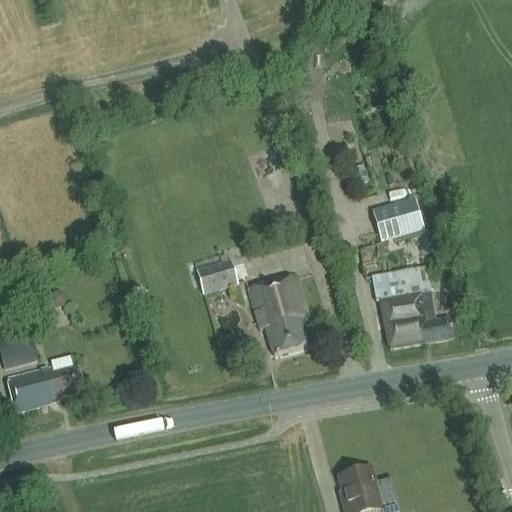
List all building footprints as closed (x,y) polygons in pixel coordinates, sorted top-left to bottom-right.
[(375,211),(385,244),(428,231),(419,198),(375,211)] [(239,287),(232,263),(196,273),(203,298),(239,287)] [(426,270),(421,271),(373,279),(377,304),(382,303),(390,350),(389,350),(390,353),(454,342),(450,322),(436,324),(427,275),(426,270)] [(274,358),(308,348),(302,325),(308,323),(296,278),(247,292),(259,333),(266,331),(274,358)] [(0,313),(8,311),(3,292),(0,292),(0,313)] [(65,297),(59,294),(52,296),(49,302),(51,309),(57,312),(64,310),(67,304),(65,297)] [(39,363),(31,332),(0,340),(0,356),(4,372),(39,363)] [(7,379),(15,416),(60,405),(59,401),(85,394),(77,371),(54,376),(52,369),(7,379)] [(371,471),(339,480),(345,505),(341,506),(342,511),(397,511),(390,483),(375,487),(371,471)]
